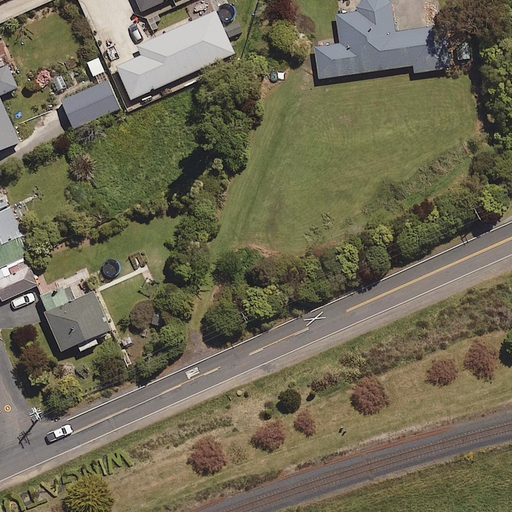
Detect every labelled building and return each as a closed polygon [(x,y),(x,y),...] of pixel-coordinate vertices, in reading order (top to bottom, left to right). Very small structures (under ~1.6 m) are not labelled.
[(168,0),(137,0),(143,12),(168,0)] [(396,33),(390,0),(355,0),(357,11),(337,14),(341,42),(315,45),(320,79),(414,66),(415,74),(449,69),(443,27),(396,33)] [(238,23),(224,29),(216,11),(137,46),(142,57),(117,68),(132,100),(235,54),(228,40),(242,34),(238,23)] [(0,70),(0,151),(20,143),(0,97),(0,96),(18,89),(8,67),(0,70)] [(121,109),(109,82),(62,102),(74,129),(121,109)] [(0,187),(0,302),(0,303),(38,286),(24,256),(29,254),(9,209),(0,187)] [(110,331),(94,294),(77,301),(71,286),(40,300),(63,352),(77,346),(80,352),(99,344),(96,338),(110,331)]
